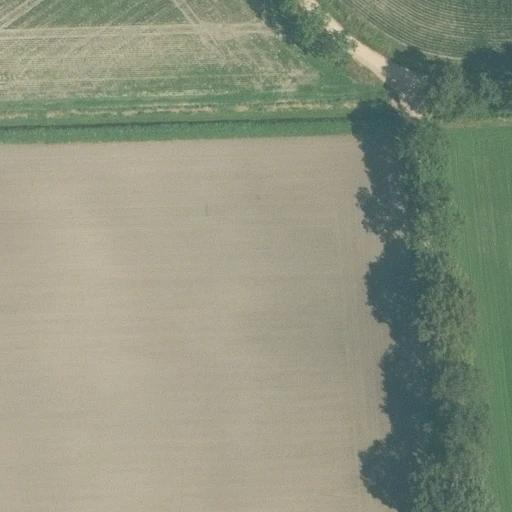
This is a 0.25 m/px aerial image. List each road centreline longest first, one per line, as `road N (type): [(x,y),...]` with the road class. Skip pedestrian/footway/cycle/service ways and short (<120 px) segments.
road 1 (track): [(460,511),(409,75)]
road 2 (unclassified): [(511,88),(409,75),(372,57),(317,0)]
